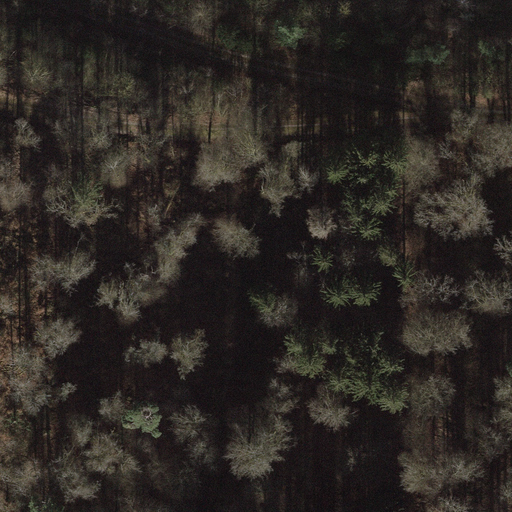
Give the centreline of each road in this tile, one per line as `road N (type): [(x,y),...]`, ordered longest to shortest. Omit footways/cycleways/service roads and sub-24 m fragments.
road 1 (track): [(511,115),(282,133),(146,128),(0,105)]
road 2 (track): [(497,116),(315,81),(60,0)]
